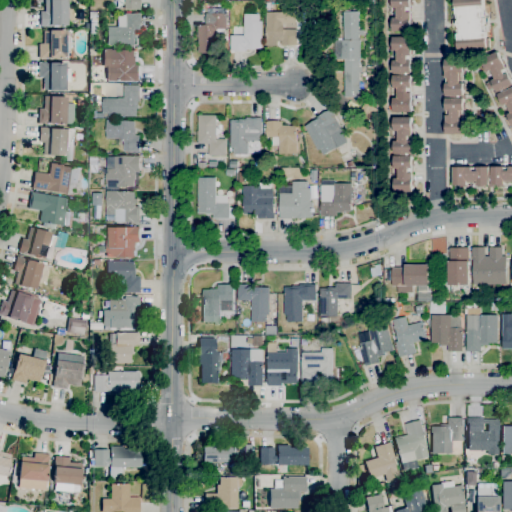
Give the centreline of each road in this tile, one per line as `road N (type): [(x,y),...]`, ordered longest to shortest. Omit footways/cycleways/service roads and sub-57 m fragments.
road 1 (residential): [(511,385),(397,391),(339,419),(170,425)]
road 2 (tertiary): [(173,251),(320,250),(436,219),(511,216)]
road 3 (tertiary): [(173,251),(170,511)]
road 4 (residential): [(172,0),(173,251)]
road 5 (residential): [(7,0),(0,182)]
road 6 (tertiary): [(170,425),(54,422),(0,411)]
road 7 (residential): [(172,85),(295,84)]
